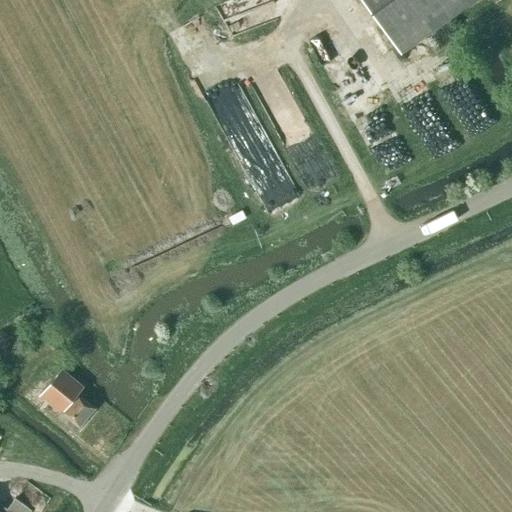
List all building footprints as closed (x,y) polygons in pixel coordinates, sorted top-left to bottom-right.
[(218,0),(233,33),(273,16),(266,0),(218,0)] [(511,0),(362,0),(401,54),(475,0),(511,0)] [(61,369),(39,396),(61,413),(78,428),(94,408),(76,394),(83,386),(61,369)] [(78,428),(61,413),(56,419),(74,433),(78,428)] [(0,511),(30,511),(32,511),(15,499),(7,509),(0,503),(0,511)]
